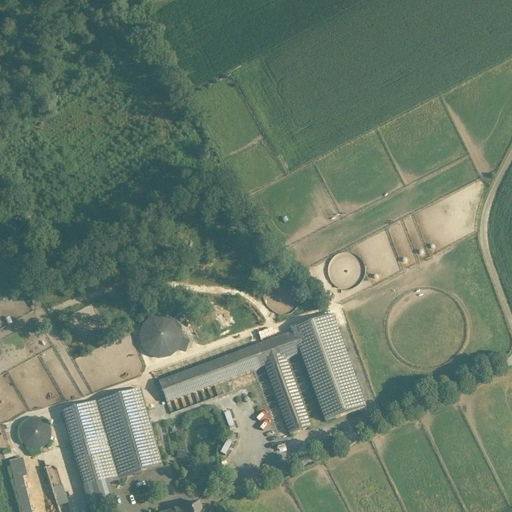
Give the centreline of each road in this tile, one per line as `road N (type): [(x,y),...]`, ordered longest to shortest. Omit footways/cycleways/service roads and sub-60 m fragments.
road 1 (track): [(201,492),(252,489),(511,362)]
road 2 (unclassified): [(511,325),(482,234),(511,154)]
